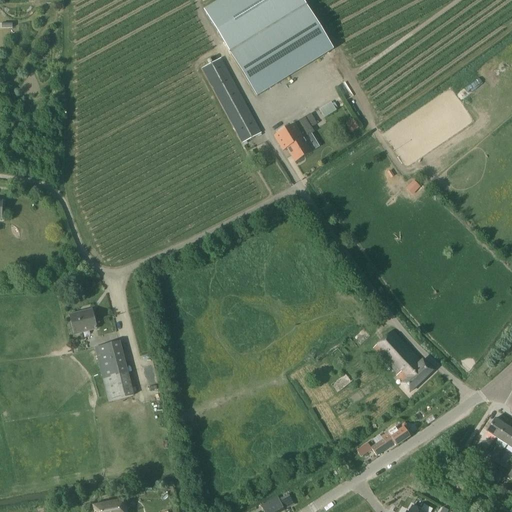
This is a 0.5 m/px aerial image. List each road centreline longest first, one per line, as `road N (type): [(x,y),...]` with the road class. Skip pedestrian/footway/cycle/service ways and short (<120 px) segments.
road 1 (residential): [(473,401),(401,330),(289,170)]
road 2 (residential): [(309,511),(473,401)]
